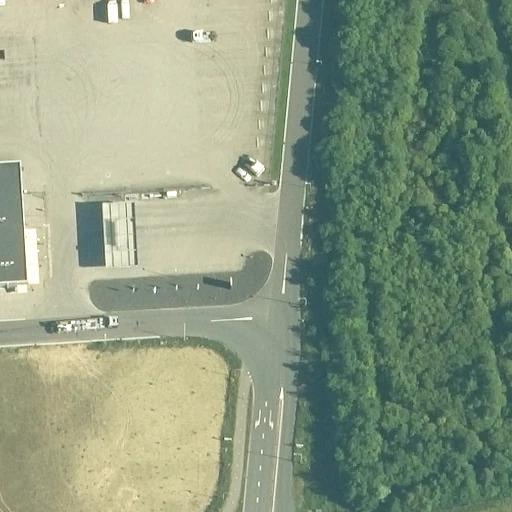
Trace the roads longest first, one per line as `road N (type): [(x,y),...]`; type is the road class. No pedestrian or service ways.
road 1 (unclassified): [(307,0),(280,333)]
road 2 (unclassified): [(280,333),(210,323),(0,334)]
